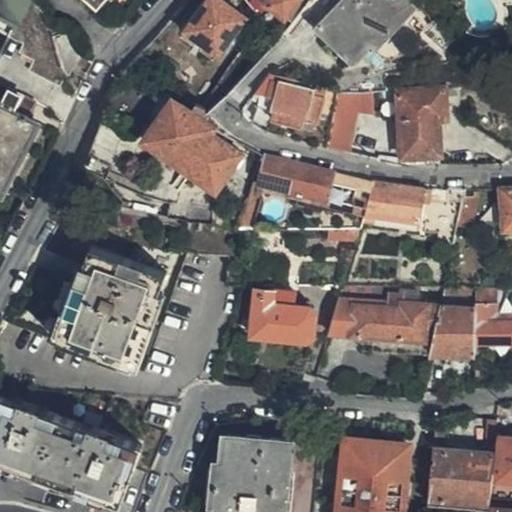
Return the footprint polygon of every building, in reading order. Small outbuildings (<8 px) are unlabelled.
[(0,0),(0,31),(8,36),(0,51),(0,83),(8,87),(33,100),(47,106),(68,71),(54,34),(40,7),(35,0),(0,0)] [(78,0),(92,13),(103,0),(78,0)] [(213,56),(244,12),(226,0),(205,0),(181,34),(213,56)] [(268,0),(291,18),(302,5),(295,0),(268,0)] [(352,54),(400,7),(405,2),(402,0),(341,0),(319,21),(352,54)] [(71,26),(54,34),(68,71),(81,51),(71,26)] [(81,51),(68,71),(74,81),(89,58),(81,51)] [(89,58),(74,81),(83,91),(98,65),(89,58)] [(295,83),(296,76),(279,71),(278,77),(270,75),(265,91),(260,89),(257,100),(273,105),(271,115),(301,123),(304,113),(316,116),(322,91),(295,83)] [(436,76),(437,87),(442,88),(442,87),(443,87),(461,83),(450,73),(436,76)] [(374,121),(373,86),(366,85),(364,90),(360,89),(354,118),(364,121),(374,121)] [(325,145),(342,149),(345,135),(350,134),(354,118),(360,89),(338,86),(325,145)] [(0,102),(0,101),(0,188),(1,189),(26,145),(22,143),(34,118),(26,113),(33,100),(8,87),(0,102)] [(397,136),(398,158),(405,157),(404,151),(410,151),(427,150),(427,155),(439,154),(436,120),(444,119),(442,88),(437,87),(393,93),(393,103),(399,102),(402,135),(397,136)] [(203,101),(195,99),(190,107),(172,95),(170,95),(143,135),(215,186),(240,150),(211,128),(217,120),(207,107),(203,101)] [(313,189),(365,203),(372,175),(343,169),(340,180),(331,177),(334,166),(262,150),(258,176),(313,189)] [(420,218),(424,185),(383,178),(379,177),(374,211),(396,215),(420,218)] [(479,184),(463,185),(455,219),(469,222),(479,184)] [(511,184),(500,184),(501,224),(511,223),(511,184)] [(234,222),(234,225),(248,225),(255,194),(245,190),(234,222)] [(132,364),(166,272),(90,245),(84,261),(57,338),(132,364)] [(344,283),(341,282),(327,328),(423,335),(424,302),(416,302),(416,291),(402,289),(402,292),(387,290),(387,284),(344,283)] [(511,313),(492,313),(493,284),(474,283),(474,305),(474,339),(511,338),(511,313)] [(313,330),(315,308),(310,303),(283,301),(283,289),(272,288),(271,286),(256,285),(251,331),(303,335),(313,330)] [(423,335),(430,336),(438,303),(424,302),(423,335)] [(428,351),(474,352),(474,339),(474,305),(438,303),(430,336),(428,351)] [(140,440),(0,390),(0,456),(15,461),(80,485),(117,498),(140,440)] [(435,421),(432,444),(442,445),(444,422),(435,421)] [(284,511),(293,439),(272,437),(272,438),(226,433),(223,458),(216,459),(210,505),(216,506),(215,511),(284,511)] [(511,477),(511,435),(499,434),(497,449),(496,476),(511,477)] [(360,436),(345,435),(345,443),(360,444),(360,436)] [(403,479),(407,441),(360,436),(360,444),(345,443),(337,511),(399,511),(401,503),(401,498),(402,490),(403,479)] [(486,504),(488,495),(492,449),(464,447),(432,444),(427,500),(456,502),(486,504)]
